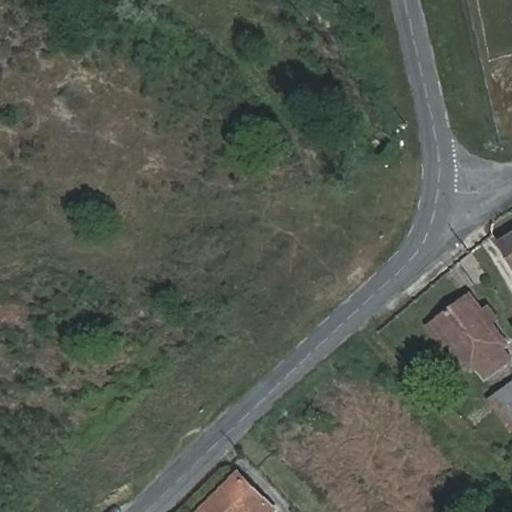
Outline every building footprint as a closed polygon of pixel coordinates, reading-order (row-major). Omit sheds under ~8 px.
[(511,233),(502,240),(511,255),(511,233)] [(506,336),(470,286),(429,317),(443,335),(450,329),(473,361),(476,358),(485,370),(511,351),(501,339),(506,336)] [(511,372),(493,387),(501,398),(511,389),(511,372)] [(511,389),(501,398),(511,412),(511,389)] [(203,511),(241,476),(235,470),(191,511),(203,511)] [(251,511),(264,500),(241,476),(203,511),(251,511)] [(262,511),(269,506),(264,500),(251,511),(262,511)]
